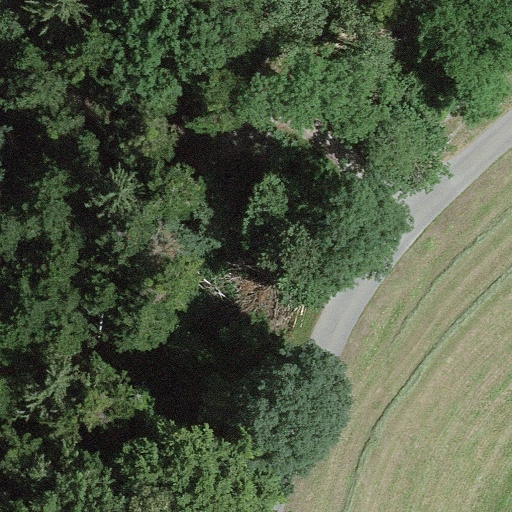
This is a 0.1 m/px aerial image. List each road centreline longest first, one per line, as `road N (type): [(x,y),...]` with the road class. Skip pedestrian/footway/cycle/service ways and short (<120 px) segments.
road 1 (unclassified): [(269,511),(293,427),(371,272),(415,216),(511,128)]
road 2 (track): [(415,216),(272,109),(225,0)]
